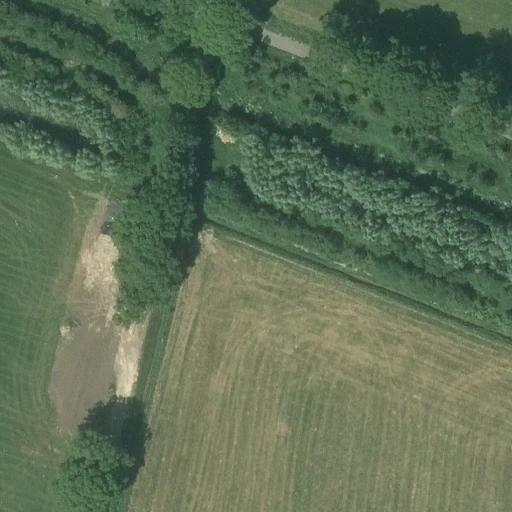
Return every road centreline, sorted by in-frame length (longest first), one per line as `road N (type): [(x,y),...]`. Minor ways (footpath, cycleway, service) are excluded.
road 1 (track): [(210,16),(94,511)]
road 2 (unclassified): [(511,130),(167,0)]
